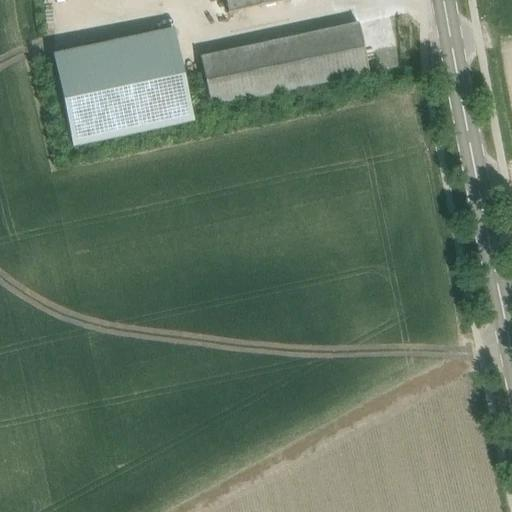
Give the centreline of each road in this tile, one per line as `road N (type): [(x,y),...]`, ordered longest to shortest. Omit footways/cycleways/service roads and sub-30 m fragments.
road 1 (secondary): [(511,346),(444,0)]
road 2 (track): [(196,10),(0,74)]
